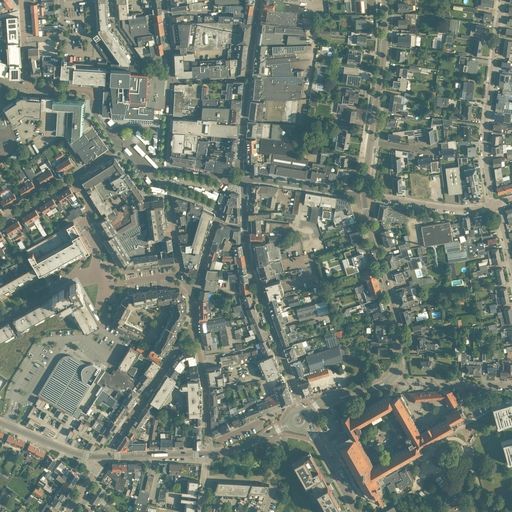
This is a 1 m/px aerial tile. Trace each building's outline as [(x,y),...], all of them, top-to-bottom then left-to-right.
[(6,0),(3,2),(3,3),(0,5),(0,10),(1,10),(6,6),(8,9),(13,5),(8,0),(6,0)] [(115,0),(117,15),(118,15),(118,18),(120,18),(129,18),(136,16),(136,13),(136,12),(131,13),(131,14),(129,14),(128,2),(127,2),(126,0),(115,0)] [(149,10),(150,13),(161,12),(162,12),(161,8),(161,5),(160,0),(141,0),(142,7),(146,6),(146,8),(149,7),(149,10)] [(170,0),(172,12),(182,11),(182,12),(187,11),(202,11),(201,1),(186,3),(185,0),(170,0)] [(278,0),(263,0),(262,8),(290,11),(290,12),(296,13),(296,19),(296,18),(303,18),(302,8),(299,8),(299,4),(281,1),(281,0),(278,0)] [(344,0),(344,1),(350,1),(351,11),(356,11),(366,10),(365,0),(344,0)] [(408,10),(413,10),(413,5),(415,5),(414,0),(403,0),(404,1),(400,1),(400,3),(398,3),(398,11),(403,10),(408,10)] [(488,5),(493,6),(493,0),(480,0),(480,4),(478,3),(477,7),(484,8),(485,5),(488,5)] [(107,1),(95,2),(97,32),(93,35),(96,39),(101,36),(102,37),(103,38),(111,32),(110,31),(110,30),(110,29),(109,28),(107,1)] [(233,12),(243,12),(252,13),(254,4),(245,3),(245,4),(242,4),(215,4),(214,4),(213,11),(234,11),(234,12),(233,12)] [(31,4),(31,12),(48,11),(48,8),(45,8),(45,7),(37,7),(37,6),(37,4),(31,4)] [(262,8),(261,15),(293,20),(293,21),(296,21),(296,22),(296,19),(296,13),(290,12),(290,11),(262,8)] [(38,19),(37,15),(48,14),(55,14),(55,10),(48,11),(31,12),(32,19),(38,19)] [(163,20),(162,12),(161,12),(150,13),(150,14),(151,24),(152,34),(164,32),(163,20)] [(398,26),(415,27),(415,13),(405,13),(405,19),(398,19),(398,26)] [(132,26),(151,24),(150,14),(142,15),(136,16),(129,18),(120,18),(121,27),(123,30),(124,32),(132,26)] [(296,26),(302,26),(296,26),(296,22),(296,21),(293,21),(293,20),(261,15),(260,19),(261,19),(261,22),(274,24),(277,24),(296,26)] [(456,24),(457,19),(450,18),(450,19),(449,28),(449,29),(451,30),(451,32),(455,33),(455,29),(456,24)] [(42,19),(38,19),(32,19),(33,27),(44,26),(44,23),(42,23),(42,19)] [(366,19),(359,19),(356,19),(356,28),(360,28),(361,27),(366,27),(366,22),(365,22),(365,19),(366,19)] [(216,21),(202,22),(198,22),(199,49),(225,48),(226,43),(234,42),(237,42),(239,42),(248,44),(248,43),(248,37),(250,28),(250,25),(250,24),(250,22),(242,21),(242,23),(239,22),(239,23),(216,21)] [(187,53),(186,49),(193,49),(198,49),(199,49),(198,22),(197,22),(187,22),(184,22),(173,23),(174,23),(176,43),(175,43),(176,46),(177,46),(179,45),(180,53),(174,54),(175,65),(175,77),(192,76),(192,65),(192,61),(194,61),(194,58),(194,53),(187,53)] [(299,33),(299,34),(302,34),(305,31),(305,29),(302,28),(302,26),(296,26),(277,24),(274,24),(261,22),(259,22),(258,31),(261,31),(299,33)] [(145,35),(152,34),(151,24),(132,26),(124,32),(134,46),(138,45),(137,36),(145,35)] [(481,37),(481,32),(484,33),(485,26),(481,25),(477,25),(472,24),(470,35),(481,37)] [(54,25),(44,26),(33,27),(33,34),(39,34),(39,30),(54,29),(54,25)] [(258,31),(256,43),(266,44),(302,43),(306,43),(306,38),(305,31),(302,34),(299,34),(299,33),(261,31),(258,31)] [(352,35),(351,44),(357,45),(357,43),(365,44),(366,36),(359,35),(359,32),(351,31),(351,35),(352,35)] [(111,32),(103,38),(95,44),(105,57),(122,45),(112,32),(111,32)] [(164,32),(152,34),(152,36),(155,44),(163,43),(165,43),(164,32)] [(400,32),(400,37),(398,37),(398,43),(409,45),(414,46),(415,35),(406,34),(407,33),(400,32)] [(452,43),(453,33),(449,32),(448,35),(447,35),(445,42),(444,42),(452,43)] [(149,44),(151,55),(163,53),(163,47),(163,43),(155,44),(152,36),(152,34),(145,35),(146,45),(149,44)] [(146,45),(145,35),(137,36),(138,45),(134,46),(133,46),(141,57),(144,56),(143,54),(142,46),(146,45)] [(482,40),(476,38),(476,39),(473,38),(472,46),(481,47),(480,47),(481,44),(482,40)] [(510,49),(511,49),(511,40),(511,41),(511,40),(505,40),(503,48),(510,49)] [(18,42),(8,43),(10,63),(19,63),(19,60),(21,59),(20,45),(18,45),(18,42)] [(226,47),(230,48),(230,49),(228,49),(227,58),(229,58),(237,57),(240,57),(246,58),(246,57),(246,51),(247,51),(247,50),(247,45),(248,45),(248,44),(239,42),(237,42),(234,42),(234,44),(231,44),(227,44),(226,47)] [(256,43),(255,56),(267,57),(267,55),(275,54),(295,53),(295,52),(305,51),(306,44),(306,43),(302,43),(266,44),(256,43)] [(144,56),(151,55),(149,44),(146,45),(142,46),(143,54),(144,56)] [(131,63),(131,59),(131,58),(122,45),(105,57),(107,60),(107,62),(111,62),(130,63),(131,63)] [(481,47),(472,46),(470,54),(473,54),(479,55),(481,47)] [(38,48),(28,49),(29,59),(30,68),(31,76),(41,74),(40,66),(39,59),(39,55),(39,54),(39,51),(38,48)] [(510,49),(503,48),(502,55),(507,56),(509,56),(510,56),(510,60),(511,60),(511,53),(509,53),(510,49)] [(353,49),(353,52),(352,52),(352,59),(350,59),(350,64),(354,65),(355,61),(360,62),(361,55),(363,55),(364,50),(353,49)] [(405,50),(402,50),(397,49),(396,60),(404,61),(405,50)] [(290,61),(296,61),(295,53),(275,54),(267,55),(267,57),(255,56),(254,63),(268,64),(290,62),(290,61)] [(43,64),(43,67),(43,70),(44,70),(43,75),(52,75),(52,77),(54,77),(54,76),(57,77),(57,68),(59,68),(59,65),(57,65),(58,59),(55,59),(55,58),(51,58),(51,56),(39,55),(39,59),(42,59),(42,64),(43,64)] [(474,61),(469,60),(468,60),(468,57),(465,56),(460,55),(460,56),(459,59),(459,63),(464,64),(463,67),(463,70),(466,71),(467,71),(470,72),(475,72),(477,64),(473,63),(473,61),(474,61)] [(105,69),(97,69),(97,66),(93,66),(93,64),(67,62),(67,57),(62,57),(61,76),(73,77),(73,80),(74,80),(104,81),(105,69)] [(231,74),(244,74),(246,58),(240,57),(237,57),(229,58),(230,58),(231,74)] [(131,63),(130,72),(139,72),(139,64),(139,63),(135,61),(135,62),(131,59),(131,63)] [(192,61),(192,65),(192,76),(220,75),(220,64),(216,64),(216,59),(194,61),(192,61)] [(220,75),(226,75),(225,59),(216,59),(216,64),(220,64),(220,75)] [(510,62),(509,62),(507,62),(502,61),(501,67),(501,68),(506,69),(508,69),(509,69),(508,71),(511,71),(511,60),(510,60),(510,62)] [(0,73),(1,74),(1,72),(5,73),(8,64),(0,61),(0,73)] [(146,107),(146,96),(147,84),(147,73),(148,73),(145,73),(145,72),(144,71),(143,72),(139,72),(130,72),(130,63),(111,62),(97,61),(97,66),(97,69),(105,69),(104,81),(102,115),(102,114),(111,115),(112,118),(113,118),(123,119),(124,116),(153,117),(153,118),(154,107),(146,107)] [(254,63),(253,75),(264,76),(266,76),(303,75),(304,70),(291,71),(290,62),(268,64),(254,63)] [(5,73),(5,74),(10,75),(10,77),(20,77),(20,66),(19,66),(19,65),(19,63),(10,63),(8,64),(5,73)] [(340,66),(344,66),(342,79),(346,79),(346,83),(360,85),(361,76),(357,75),(353,75),(354,68),(358,68),(354,68),(340,66)] [(395,69),(394,73),(396,73),(396,74),(397,74),(401,75),(401,78),(406,78),(408,68),(403,67),(402,67),(397,66),(396,70),(395,69)] [(146,67),(144,71),(145,72),(145,73),(148,73),(147,73),(147,84),(161,85),(161,84),(162,79),(162,78),(161,78),(161,76),(160,76),(160,75),(158,74),(146,67)] [(511,71),(508,71),(502,71),(502,74),(500,73),(499,80),(511,81),(511,71)] [(264,76),(253,75),(252,86),(298,86),(302,87),(303,75),(266,76),(264,76)] [(393,80),(392,87),(397,87),(399,88),(399,89),(406,90),(407,79),(401,78),(398,77),(397,80),(393,80)] [(467,78),(461,78),(460,83),(460,88),(473,90),(474,82),(467,81),(466,81),(467,78)] [(511,81),(499,80),(498,86),(502,87),(502,89),(511,90),(511,81)] [(227,82),(227,83),(226,89),(232,89),(235,89),(236,81),(234,81),(233,81),(233,82),(227,82)] [(215,82),(215,83),(215,90),(226,90),(226,89),(227,83),(222,83),(215,82)] [(202,83),(202,84),(202,90),(208,91),(208,90),(214,90),(215,90),(215,83),(209,83),(209,84),(202,83)] [(161,85),(147,84),(146,96),(163,96),(162,96),(162,89),(162,88),(162,87),(162,86),(161,85)] [(175,92),(183,92),(187,92),(187,85),(187,84),(187,85),(179,85),(175,85),(175,92)] [(194,85),(187,84),(187,85),(187,92),(183,92),(183,95),(185,95),(185,97),(186,97),(186,104),(188,105),(193,105),(195,84),(194,84),(194,85)] [(198,98),(199,98),(199,97),(202,97),(202,90),(202,84),(195,84),(193,105),(194,105),(197,105),(198,98)] [(298,99),(300,99),(302,87),(298,86),(252,86),(251,99),(251,100),(274,99),(285,99),(298,99)] [(459,93),(458,99),(464,100),(464,99),(464,97),(465,97),(467,97),(472,98),(472,97),(473,90),(460,88),(459,93)] [(217,98),(217,97),(225,98),(229,98),(231,98),(241,99),(242,90),(235,89),(232,89),(226,89),(226,90),(215,90),(214,90),(208,90),(208,91),(202,90),(202,97),(202,98),(217,98)] [(344,91),(342,103),(348,104),(348,103),(353,104),(353,101),(357,101),(358,96),(358,93),(352,92),(352,89),(347,89),(346,89),(346,91),(344,91)] [(499,97),(498,100),(510,102),(510,99),(507,99),(508,94),(511,95),(511,90),(502,89),(502,94),(497,93),(497,97),(499,97)] [(183,95),(183,92),(175,92),(174,104),(186,104),(186,97),(185,97),(185,95),(183,95)] [(391,93),(390,101),(401,103),(402,97),(401,97),(401,95),(396,94),(391,93)] [(40,120),(41,109),(42,98),(39,98),(39,97),(23,96),(23,97),(20,98),(19,97),(3,107),(13,122),(16,120),(18,122),(23,119),(40,120)] [(163,96),(146,96),(146,107),(154,107),(163,108),(163,106),(163,96)] [(434,101),(434,105),(446,107),(447,103),(447,102),(448,98),(441,97),(436,96),(435,96),(434,101)] [(58,132),(65,132),(82,115),(82,109),(84,110),(85,99),(60,98),(57,98),(44,97),(42,97),(42,98),(41,109),(43,109),(59,110),(58,132)] [(225,98),(217,97),(217,98),(217,99),(202,99),(202,106),(206,106),(209,106),(218,106),(223,106),(228,106),(241,107),(242,99),(241,99),(231,98),(229,98),(225,98)] [(274,99),(251,100),(248,117),(296,122),(298,99),(285,99),(274,99)] [(501,112),(510,113),(511,109),(508,109),(509,102),(510,102),(498,100),(498,103),(496,103),(496,107),(503,108),(503,112),(501,112)] [(399,111),(399,108),(400,108),(401,103),(390,101),(389,109),(393,110),(399,111)] [(338,103),(337,109),(342,110),(341,118),(344,119),(354,121),(354,120),(355,119),(356,118),(356,117),(356,116),(355,115),(356,110),(346,108),(347,104),(338,103)] [(459,103),(458,106),(460,106),(460,111),(471,112),(471,106),(471,104),(466,103),(460,103),(459,103)] [(188,115),(188,109),(194,109),(194,105),(193,105),(188,105),(186,104),(174,104),(174,110),(174,112),(174,114),(188,115)] [(202,106),(202,111),(240,114),(241,107),(228,106),(223,106),(218,106),(209,106),(206,106),(202,106)] [(240,114),(202,111),(201,118),(209,119),(209,118),(217,119),(217,120),(217,122),(239,124),(239,121),(240,114)] [(471,112),(460,111),(459,116),(460,116),(460,119),(470,119),(471,112)] [(509,118),(510,113),(501,112),(501,114),(495,113),(494,115),(494,120),(503,121),(503,115),(506,115),(506,117),(509,118)] [(65,135),(69,141),(93,126),(91,124),(89,124),(90,121),(89,121),(89,120),(88,120),(88,119),(87,119),(87,118),(86,118),(86,117),(84,117),(84,115),(82,115),(65,132),(65,135)] [(386,125),(386,127),(389,128),(391,128),(391,125),(395,126),(397,126),(398,119),(403,120),(403,117),(403,116),(402,116),(399,116),(394,115),(394,118),(387,117),(386,125)] [(443,124),(442,119),(432,117),(431,126),(435,126),(435,124),(443,124)] [(173,118),(172,128),(172,131),(173,131),(177,131),(182,131),(192,132),(193,119),(173,118)] [(192,132),(193,132),(198,133),(212,134),(219,135),(224,135),(237,136),(239,124),(217,122),(217,120),(217,119),(209,118),(209,119),(201,118),(197,118),(197,119),(193,119),(192,132)] [(248,120),(247,128),(294,133),(295,125),(248,120)] [(511,128),(511,124),(497,122),(497,124),(493,124),(492,131),(497,131),(500,132),(500,128),(505,129),(506,129),(506,128),(511,128)] [(350,127),(337,125),(336,135),(337,135),(335,149),(343,150),(344,147),(348,147),(351,129),(350,129),(350,127)] [(98,133),(93,126),(69,141),(74,149),(98,133)] [(464,126),(460,126),(460,133),(464,133),(464,137),(465,137),(470,137),(470,133),(471,133),(471,129),(470,129),(470,126),(465,126),(464,126)] [(294,140),(294,133),(247,128),(246,135),(249,135),(262,137),(294,140)] [(425,128),(414,129),(414,136),(425,135),(426,143),(434,142),(432,129),(426,130),(425,128)] [(388,133),(387,140),(399,142),(401,135),(404,135),(404,133),(407,132),(408,138),(414,137),(414,136),(414,129),(393,132),(392,134),(388,133)] [(192,132),(182,131),(177,131),(173,131),(173,132),(173,134),(172,134),(172,137),(173,140),(172,140),(172,141),(173,141),(172,143),(171,147),(172,147),(172,149),(171,149),(171,150),(176,150),(180,150),(188,151),(196,151),(198,140),(198,133),(193,132),(192,132)] [(80,156),(85,152),(92,147),(102,141),(103,140),(98,133),(74,149),(78,154),(80,156)] [(211,140),(216,141),(218,141),(236,143),(237,142),(236,142),(236,141),(236,138),(237,138),(237,136),(224,135),(219,135),(212,134),(211,140)] [(269,152),(273,153),(290,155),(295,155),(297,141),(294,140),(262,137),(249,135),(249,138),(247,138),(247,152),(256,151),(257,151),(269,152)] [(491,143),(498,143),(501,144),(502,136),(497,135),(492,135),(491,143)] [(204,168),(207,157),(208,141),(198,140),(196,151),(196,155),(194,166),(204,168)] [(447,148),(441,149),(442,156),(454,155),(454,148),(456,148),(456,145),(456,142),(455,140),(447,141),(447,148)] [(102,141),(92,147),(85,152),(90,159),(97,155),(96,153),(103,148),(102,147),(103,146),(102,145),(104,143),(102,141)] [(216,141),(215,148),(226,149),(236,150),(236,143),(218,141),(216,141)] [(470,141),(464,141),(456,142),(456,145),(466,144),(466,151),(467,151),(468,155),(472,155),(471,154),(475,154),(475,147),(471,147),(470,141)] [(506,144),(498,144),(498,145),(491,146),(492,154),(499,153),(503,153),(503,152),(506,152),(506,144)] [(57,160),(60,158),(58,155),(52,146),(49,148),(54,158),(55,157),(57,160)] [(210,147),(209,155),(217,156),(218,156),(232,158),(235,159),(236,150),(226,149),(215,148),(210,147)] [(395,157),(392,157),(393,170),(400,169),(399,158),(408,157),(407,151),(403,150),(395,149),(395,157)] [(186,164),(188,151),(180,150),(176,150),(171,150),(171,153),(171,154),(170,162),(178,163),(186,164)] [(313,163),(312,167),(310,166),(309,169),(307,168),(306,170),(305,176),(310,177),(310,178),(311,179),(321,180),(324,181),(325,174),(326,165),(328,151),(322,150),(320,164),(313,163)] [(10,161),(19,155),(17,151),(13,154),(8,158),(10,161)] [(186,164),(194,166),(196,155),(196,151),(188,151),(186,164)] [(266,161),(266,158),(266,153),(257,152),(257,151),(256,151),(247,152),(248,162),(249,162),(266,161)] [(82,164),(90,159),(85,152),(80,156),(78,154),(76,155),(82,164)] [(276,173),(278,173),(279,172),(280,172),(281,166),(306,170),(307,168),(308,159),(290,156),(290,155),(273,153),(272,160),(269,161),(266,161),(263,173),(269,174),(269,173),(271,173),(272,174),(276,175),(276,174),(276,173)] [(346,155),(341,154),(337,153),(336,157),(339,158),(338,164),(348,165),(349,157),(345,157),(346,155)] [(229,172),(232,158),(218,156),(217,156),(209,155),(209,156),(209,158),(207,157),(204,168),(207,168),(229,172)] [(101,165),(106,171),(118,162),(115,158),(114,157),(101,165)] [(430,157),(418,158),(419,166),(430,164),(431,172),(440,171),(439,167),(438,167),(437,161),(431,161),(430,157)] [(462,164),(462,162),(467,161),(467,157),(458,157),(458,165),(462,164)] [(494,166),(498,165),(501,165),(500,161),(504,161),(504,157),(498,158),(493,159),(494,166)] [(62,162),(67,168),(73,164),(69,158),(62,162)] [(41,170),(42,170),(48,180),(54,176),(52,172),(50,169),(53,167),(48,160),(45,162),(48,166),(41,170)] [(251,171),(258,173),(258,172),(263,173),(266,161),(249,162),(249,164),(248,164),(248,171),(251,171)] [(67,168),(62,162),(56,165),(60,172),(67,168)] [(118,162),(106,171),(109,176),(122,167),(118,162)] [(80,178),(85,185),(106,171),(101,165),(80,178)] [(326,165),(325,174),(329,175),(328,182),(336,183),(337,177),(337,173),(331,172),(331,166),(326,165)] [(305,176),(306,173),(306,170),(281,166),(280,172),(279,172),(278,173),(305,178),(305,176)] [(461,184),(459,166),(445,168),(447,183),(449,194),(462,192),(462,189),(461,184)] [(503,180),(502,178),(501,166),(494,168),(496,182),(499,182),(503,181),(503,180)] [(110,178),(111,179),(117,175),(120,173),(124,170),(122,167),(109,176),(110,178)] [(338,167),(337,173),(337,177),(342,177),(341,182),(344,182),(347,182),(349,172),(343,172),(344,168),(338,167)] [(469,169),(464,170),(467,188),(468,194),(469,199),(475,198),(481,197),(480,194),(480,193),(478,185),(478,181),(477,178),(478,178),(478,175),(477,175),(475,168),(470,168),(469,169)] [(35,173),(34,172),(31,174),(35,179),(38,177),(39,180),(42,184),(48,180),(42,170),(41,170),(35,173)] [(124,170),(120,173),(117,175),(111,179),(112,182),(115,187),(119,192),(126,188),(127,189),(135,183),(137,181),(130,171),(128,173),(127,173),(125,170),(124,170)] [(89,191),(110,178),(109,176),(106,171),(85,185),(89,191)] [(400,177),(393,177),(394,190),(396,190),(397,195),(405,194),(405,189),(401,189),(400,177)] [(89,191),(92,195),(112,182),(111,179),(110,178),(89,191)] [(503,180),(503,181),(504,185),(506,191),(511,189),(511,183),(511,178),(503,180)] [(31,181),(30,182),(28,179),(24,182),(26,185),(25,185),(29,192),(36,187),(33,183),(31,181)] [(416,180),(410,181),(411,189),(417,188),(418,196),(425,195),(424,183),(417,184),(416,180)] [(115,187),(112,182),(92,195),(94,200),(115,187)] [(433,182),(427,183),(428,192),(433,191),(434,199),(442,198),(440,185),(433,186),(433,182)] [(506,191),(504,185),(499,186),(499,182),(496,182),(497,187),(496,187),(498,194),(506,191)] [(136,201),(142,197),(144,196),(135,183),(127,189),(136,201)] [(29,192),(25,185),(19,189),(20,191),(23,195),(29,192)] [(266,206),(274,207),(276,197),(278,187),(267,186),(260,185),(251,185),(251,191),(252,191),(252,196),(253,196),(257,197),(260,196),(259,196),(265,196),(265,198),(267,198),(266,206)] [(63,191),(67,198),(68,198),(70,202),(72,205),(75,202),(73,200),(70,196),(74,194),(70,187),(63,191)] [(97,204),(106,200),(119,192),(115,187),(94,200),(97,204)] [(130,205),(136,201),(127,189),(126,188),(119,192),(127,203),(129,206),(130,205)] [(67,198),(63,191),(57,195),(60,200),(62,202),(67,198)] [(7,197),(6,194),(4,192),(0,195),(3,199),(1,201),(2,203),(5,207),(12,203),(8,196),(7,197)] [(14,192),(8,196),(12,203),(18,199),(15,195),(14,192)] [(229,193),(226,204),(239,206),(239,194),(238,193),(231,192),(229,193)] [(312,205),(313,193),(305,192),(305,197),(303,204),(306,204),(306,206),(312,207),(312,205)] [(322,194),(313,193),(312,205),(312,207),(312,208),(310,222),(318,223),(317,220),(318,216),(320,204),(321,199),(322,194)] [(323,211),(322,217),(334,219),(336,206),(337,197),(329,196),(325,195),(322,194),(321,199),(320,204),(323,205),(322,211),(323,211)] [(250,202),(250,212),(258,212),(258,205),(260,203),(260,202),(258,202),(258,201),(257,201),(257,197),(253,196),(253,201),(250,202)] [(122,264),(123,266),(125,268),(134,267),(134,270),(158,266),(157,257),(157,255),(133,258),(133,254),(145,252),(144,244),(162,242),(161,239),(164,238),(163,233),(160,207),(164,207),(163,198),(144,201),(143,199),(142,197),(136,201),(130,205),(131,207),(134,211),(136,223),(121,232),(114,226),(113,224),(111,221),(100,229),(102,231),(106,238),(104,240),(116,260),(118,262),(120,266),(122,264)] [(355,220),(354,217),(353,213),(350,203),(348,202),(349,199),(337,197),(336,206),(334,219),(334,222),(335,224),(336,227),(345,224),(356,220),(355,220)] [(52,198),(46,202),(50,209),(53,213),(57,210),(55,207),(57,205),(55,202),(52,198)] [(186,209),(187,206),(188,201),(177,198),(175,199),(174,206),(175,206),(176,214),(180,213),(186,214),(186,209)] [(106,200),(97,204),(101,211),(102,212),(104,211),(106,214),(108,213),(113,210),(112,209),(110,205),(106,200)] [(50,209),(46,202),(40,206),(44,213),(50,209)] [(187,215),(187,217),(186,218),(185,222),(197,225),(203,207),(190,202),(188,207),(187,211),(187,215)] [(120,212),(129,206),(127,203),(118,209),(120,212)] [(240,214),(239,206),(226,204),(223,210),(240,214)] [(382,219),(404,223),(406,213),(406,208),(388,205),(380,204),(377,219),(382,219)] [(79,206),(75,209),(79,216),(83,213),(79,206)] [(113,210),(108,213),(113,220),(116,218),(118,214),(119,213),(115,207),(112,209),(113,210)] [(203,207),(197,225),(196,228),(202,230),(208,232),(209,229),(212,221),(215,214),(214,212),(203,207)] [(29,213),(33,220),(35,223),(36,224),(39,229),(43,236),(47,234),(39,222),(40,221),(38,217),(40,216),(35,209),(29,213)] [(240,214),(223,210),(221,217),(230,221),(240,221),(240,214)] [(72,219),(79,216),(75,211),(71,213),(67,215),(70,220),(72,219)] [(23,217),(27,224),(25,226),(28,231),(31,229),(29,227),(35,223),(33,220),(29,213),(23,217)] [(106,214),(103,216),(104,218),(96,223),(100,229),(111,221),(113,220),(108,213),(106,214)] [(185,222),(186,218),(186,217),(186,214),(180,213),(180,214),(176,215),(177,223),(181,223),(181,225),(185,224),(185,222)] [(474,217),(475,224),(476,228),(479,228),(478,225),(479,225),(480,227),(483,226),(483,223),(482,216),(474,217)] [(463,226),(463,229),(466,233),(467,239),(475,238),(473,228),(470,228),(470,225),(470,222),(469,217),(463,218),(463,221),(462,221),(463,226),(463,227),(463,226)] [(11,224),(16,231),(22,227),(20,225),(18,220),(11,224)] [(345,224),(348,234),(359,230),(356,220),(345,224)] [(270,232),(281,233),(288,234),(289,224),(266,221),(265,231),(270,232)] [(424,246),(444,243),(453,241),(449,221),(420,226),(424,246)] [(78,230),(76,225),(74,222),(39,242),(36,244),(32,246),(27,248),(26,249),(35,266),(40,275),(41,277),(42,277),(43,273),(47,271),(48,273),(49,273),(49,272),(55,269),(55,270),(56,269),(56,268),(61,265),(62,266),(63,265),(63,264),(68,261),(69,262),(69,261),(75,257),(75,258),(76,258),(76,257),(82,254),(90,250),(89,249),(88,250),(85,244),(86,243),(85,242),(85,243),(81,237),(82,236),(81,235),(81,236),(78,230)] [(178,232),(180,243),(187,243),(192,243),(193,239),(196,228),(197,225),(185,222),(185,224),(186,224),(186,228),(185,232),(183,232),(178,232)] [(232,227),(220,222),(218,226),(217,227),(230,234),(230,233),(232,227)] [(391,225),(391,222),(383,225),(385,230),(381,231),(381,233),(388,230),(388,229),(389,229),(388,226),(391,225)] [(5,228),(8,233),(9,235),(16,231),(11,224),(5,228)] [(228,237),(230,234),(217,227),(216,230),(216,231),(215,233),(226,237),(227,237),(228,237)] [(241,241),(241,227),(232,227),(230,233),(230,234),(228,237),(229,238),(228,240),(231,242),(233,240),(237,242),(241,241)] [(202,230),(196,228),(193,239),(192,243),(195,244),(197,241),(204,243),(206,237),(208,232),(202,230)] [(359,230),(348,234),(351,243),(361,240),(362,239),(359,230)] [(383,239),(384,239),(390,237),(394,236),(393,233),(392,232),(391,232),(390,232),(389,232),(388,230),(381,233),(383,239)] [(252,242),(276,241),(287,241),(287,238),(282,238),(281,236),(281,233),(270,232),(270,236),(269,236),(269,233),(250,233),(251,242),(252,242)] [(224,241),(226,237),(215,233),(213,239),(224,243),(225,241),(224,241)] [(491,238),(491,235),(483,236),(484,242),(486,241),(486,242),(487,242),(488,245),(497,243),(496,237),(491,238)] [(162,242),(163,250),(172,248),(171,237),(164,238),(161,239),(162,242)] [(219,252),(221,253),(223,253),(224,251),(224,249),(229,249),(230,247),(232,243),(237,242),(233,240),(231,242),(228,240),(229,238),(228,237),(227,237),(226,237),(224,241),(225,241),(224,243),(213,239),(211,249),(218,252),(219,252)] [(392,244),(390,237),(384,239),(386,246),(385,246),(389,245),(390,248),(395,246),(394,243),(392,244)] [(467,252),(468,252),(467,245),(466,240),(458,242),(458,240),(453,241),(444,243),(445,252),(446,252),(448,262),(468,259),(467,252)] [(18,244),(20,247),(22,251),(26,249),(22,241),(18,244)] [(193,250),(202,252),(204,243),(197,241),(195,244),(192,243),(187,243),(180,243),(181,249),(182,249),(190,250),(188,254),(192,255),(193,250)] [(256,263),(275,260),(281,259),(276,241),(252,242),(256,263)] [(483,249),(484,249),(484,246),(483,244),(483,242),(476,243),(477,245),(473,246),(473,244),(467,245),(468,252),(477,250),(483,249)] [(223,253),(223,255),(231,255),(243,254),(241,244),(233,246),(232,246),(231,247),(230,247),(229,249),(224,249),(224,251),(223,253)] [(399,258),(408,255),(407,250),(410,249),(409,245),(399,248),(400,252),(401,254),(393,256),(392,254),(389,255),(385,256),(387,262),(399,258)] [(487,251),(485,251),(485,253),(488,253),(489,254),(489,258),(499,256),(498,251),(498,248),(493,249),(487,250),(487,251)] [(190,250),(182,249),(181,250),(182,251),(182,253),(183,253),(182,255),(183,255),(183,258),(184,258),(183,260),(184,260),(183,261),(184,261),(184,264),(184,265),(186,265),(190,266),(189,273),(195,275),(197,269),(199,262),(202,252),(193,250),(192,255),(188,254),(190,250)] [(208,258),(216,260),(217,257),(221,257),(221,253),(219,252),(218,252),(211,249),(208,258)] [(350,250),(344,252),(346,258),(348,266),(345,267),(347,275),(353,273),(352,268),(351,266),(357,265),(362,263),(365,262),(362,253),(359,254),(352,256),(350,250)] [(238,265),(238,266),(246,264),(245,260),(243,254),(231,255),(223,255),(222,260),(229,260),(230,263),(233,263),(234,265),(238,265)] [(158,266),(174,264),(173,255),(157,257),(158,266)] [(413,269),(414,269),(419,268),(418,262),(427,259),(428,262),(429,262),(428,255),(422,256),(419,257),(410,258),(409,255),(408,256),(408,255),(399,258),(400,262),(401,263),(407,261),(408,265),(404,267),(408,266),(410,270),(413,269)] [(489,258),(482,259),(482,262),(488,261),(487,259),(489,259),(490,266),(501,263),(499,256),(489,258)] [(221,269),(221,267),(223,261),(220,261),(216,260),(208,258),(205,266),(221,269)] [(400,262),(399,258),(387,262),(389,269),(398,266),(397,263),(400,262)] [(256,263),(260,277),(274,273),(275,273),(276,273),(284,270),(281,260),(275,261),(275,260),(256,263)] [(487,268),(486,264),(488,261),(482,262),(478,263),(480,270),(487,268)] [(247,272),(246,264),(238,266),(239,273),(247,272)] [(0,297),(40,275),(35,266),(0,285),(0,297)] [(429,277),(420,279),(417,278),(414,269),(413,269),(410,270),(408,266),(404,267),(404,270),(394,273),(397,282),(401,280),(401,281),(404,280),(403,278),(411,276),(412,280),(408,281),(410,285),(418,282),(419,285),(436,282),(436,280),(434,279),(432,277),(429,278),(429,277)] [(496,273),(497,276),(503,275),(502,267),(491,270),(492,274),(496,273)] [(218,269),(205,268),(204,276),(212,279),(212,277),(217,278),(218,269)] [(373,268),(368,270),(364,271),(365,274),(366,277),(366,278),(367,282),(376,279),(373,268)] [(487,268),(480,270),(472,272),(473,277),(482,275),(482,274),(488,272),(487,268)] [(239,273),(236,273),(236,272),(228,272),(228,279),(229,279),(229,281),(240,280),(248,280),(247,272),(239,273)] [(274,273),(260,277),(263,284),(262,285),(263,285),(277,280),(275,273),(274,273)] [(505,283),(503,275),(497,276),(498,282),(494,283),(494,285),(505,283)] [(216,289),(218,279),(217,279),(217,278),(212,277),(212,279),(204,276),(201,286),(206,287),(216,289)] [(471,277),(470,278),(470,277),(464,278),(465,282),(469,281),(470,287),(473,287),(471,277)] [(277,280),(263,285),(264,289),(264,290),(267,298),(284,293),(281,283),(280,279),(277,280)] [(378,286),(376,279),(367,282),(361,284),(363,290),(369,288),(378,286)] [(250,291),(248,280),(240,280),(239,282),(234,282),(234,292),(240,292),(250,291)] [(62,289),(54,294),(55,296),(53,297),(59,309),(60,309),(86,332),(100,324),(76,281),(64,288),(65,289),(62,290),(62,289)] [(403,287),(404,290),(396,292),(398,299),(413,294),(411,290),(410,285),(403,287)] [(364,292),(366,301),(373,298),(382,296),(378,286),(369,288),(363,290),(363,291),(363,292),(364,292)] [(500,291),(501,296),(508,295),(506,287),(495,289),(496,292),(500,291)] [(159,303),(160,302),(172,301),(173,307),(173,310),(171,314),(172,314),(154,349),(165,355),(166,352),(167,353),(171,346),(169,345),(172,340),(173,341),(177,334),(175,333),(178,329),(179,329),(183,322),(181,321),(182,319),(184,320),(188,312),(186,301),(184,301),(184,299),(183,299),(182,294),(180,294),(179,289),(175,289),(170,289),(167,289),(167,288),(153,290),(152,289),(148,289),(148,291),(141,292),(141,291),(136,291),(137,293),(132,293),(133,295),(126,296),(123,302),(121,301),(120,305),(119,304),(117,308),(118,309),(114,316),(113,315),(112,317),(115,318),(113,322),(117,324),(116,327),(119,329),(119,330),(122,332),(123,331),(130,334),(129,335),(133,337),(134,336),(136,338),(136,339),(137,338),(142,329),(126,320),(124,323),(123,322),(128,312),(134,315),(135,312),(135,310),(137,310),(138,311),(143,311),(141,302),(158,300),(159,303)] [(198,300),(207,300),(209,300),(210,299),(210,295),(213,296),(214,292),(206,290),(201,289),(198,300)] [(284,293),(267,298),(270,307),(278,304),(277,300),(286,298),(285,294),(285,293),(285,292),(284,293)] [(241,304),(233,307),(234,312),(242,310),(242,307),(246,306),(250,305),(249,304),(253,303),(250,294),(247,295),(247,294),(243,296),(239,297),(241,304)] [(405,307),(410,307),(419,305),(418,301),(415,302),(413,294),(398,299),(400,305),(404,304),(405,307)] [(503,304),(504,304),(509,303),(508,295),(501,296),(497,297),(496,297),(497,304),(503,303),(503,304)] [(59,308),(53,297),(13,319),(13,320),(19,331),(59,308)] [(211,299),(210,299),(209,300),(207,300),(198,300),(198,304),(199,304),(199,310),(210,310),(210,311),(210,306),(214,306),(214,299),(211,299)] [(287,301),(289,307),(297,305),(295,299),(288,301),(287,301)] [(371,309),(372,312),(377,310),(379,310),(385,308),(385,307),(386,307),(385,305),(384,302),(384,300),(383,301),(383,300),(375,302),(366,305),(364,306),(363,303),(360,304),(361,307),(364,306),(365,308),(372,306),(373,309),(371,309)] [(296,308),(293,309),(294,314),(297,313),(299,320),(318,315),(315,303),(296,308)] [(278,304),(270,307),(272,315),(281,312),(284,311),(282,304),(281,304),(279,305),(278,304)] [(242,310),(239,311),(240,314),(243,313),(245,318),(257,313),(254,306),(249,307),(242,310)] [(500,312),(501,311),(502,316),(511,314),(510,306),(499,309),(500,312)] [(411,322),(410,321),(414,319),(413,316),(410,314),(409,314),(407,309),(399,312),(403,324),(411,322)] [(213,314),(213,311),(210,311),(210,310),(199,310),(199,320),(204,319),(211,318),(212,314),(213,314)] [(281,312),(272,315),(274,319),(274,320),(277,329),(286,326),(285,323),(289,320),(287,316),(288,315),(287,310),(285,311),(284,311),(281,312)] [(377,310),(372,312),(374,319),(381,317),(381,319),(388,316),(386,310),(379,312),(379,310),(377,310)] [(244,318),(246,325),(250,324),(259,320),(257,313),(245,318),(244,318)] [(511,315),(511,314),(502,316),(501,317),(502,322),(502,324),(511,322),(511,315)] [(226,328),(226,326),(225,324),(224,317),(203,321),(198,322),(199,333),(201,332),(210,331),(213,330),(219,329),(226,328)] [(19,331),(13,320),(10,321),(16,332),(19,331)] [(243,334),(249,332),(250,334),(254,333),(263,329),(259,320),(250,324),(246,325),(240,328),(242,331),(243,334)] [(0,341),(14,333),(8,322),(0,326),(0,341)] [(422,334),(426,333),(429,333),(428,329),(425,329),(424,323),(417,324),(412,326),(414,332),(421,331),(422,334)] [(297,333),(294,324),(289,325),(286,326),(277,329),(280,339),(293,334),(295,333),(297,333)] [(376,324),(376,327),(376,332),(386,332),(386,324),(376,324)] [(511,326),(503,328),(504,331),(505,336),(511,334),(511,326)] [(263,329),(254,333),(250,334),(244,337),(246,341),(255,337),(257,343),(259,342),(267,338),(263,329)] [(217,349),(217,344),(216,341),(212,342),(211,338),(212,338),(211,335),(210,331),(201,332),(203,344),(204,344),(204,345),(204,346),(205,346),(205,351),(217,349)] [(332,332),(324,335),(326,339),(328,338),(331,348),(334,347),(338,346),(338,345),(339,345),(338,344),(335,332),(332,332)] [(293,334),(280,339),(284,347),(289,345),(288,343),(296,340),(295,339),(297,338),(295,333),(293,334)] [(372,334),(372,338),(376,338),(376,341),(371,341),(371,345),(381,345),(381,341),(387,341),(387,340),(387,337),(386,337),(386,334),(376,335),(376,333),(372,334)] [(261,347),(256,349),(257,351),(270,346),(267,338),(259,342),(261,347)] [(299,355),(306,352),(301,341),(295,343),(289,345),(284,347),(288,359),(299,355)] [(307,360),(301,362),(302,366),(309,364),(311,371),(326,366),(343,361),(340,350),(339,348),(338,345),(338,346),(334,347),(331,348),(314,353),(308,355),(307,355),(306,356),(307,360)] [(270,346),(257,351),(260,359),(273,353),(270,346)] [(138,352),(130,347),(118,365),(127,370),(138,352)] [(147,352),(141,349),(139,352),(150,359),(150,358),(152,360),(156,362),(159,358),(156,355),(157,354),(151,350),(148,354),(146,353),(147,352)] [(252,351),(238,353),(239,363),(241,362),(257,359),(259,359),(260,359),(257,351),(256,349),(252,351)] [(183,352),(177,357),(181,361),(182,361),(186,358),(188,357),(195,356),(194,350),(183,352)] [(145,356),(140,353),(138,358),(147,362),(150,359),(145,356)] [(225,356),(220,357),(222,366),(225,365),(227,365),(239,363),(238,353),(226,356),(225,356)] [(259,359),(257,359),(263,374),(265,379),(271,377),(277,374),(280,373),(280,372),(278,368),(278,366),(276,359),(273,353),(260,359),(259,359)] [(431,367),(431,362),(431,361),(431,358),(433,357),(433,353),(426,353),(426,357),(427,357),(427,360),(420,360),(420,368),(431,367)] [(195,356),(188,357),(189,365),(197,363),(195,356)] [(77,416),(81,410),(82,409),(78,406),(91,384),(84,380),(83,379),(82,378),(81,373),(81,371),(82,369),(82,365),(71,359),(69,358),(66,357),(63,358),(61,359),(59,360),(58,362),(38,394),(72,414),(72,415),(73,414),(77,416)] [(177,357),(172,365),(173,365),(178,369),(180,371),(184,366),(185,364),(182,361),(181,361),(177,357)] [(152,360),(144,372),(146,373),(152,377),(160,365),(156,362),(152,360)] [(300,360),(290,364),(291,366),(292,369),(295,376),(299,374),(306,372),(311,371),(309,364),(302,366),(301,362),(300,360)] [(498,369),(498,362),(493,362),(493,363),(488,363),(487,373),(496,373),(496,368),(498,369)] [(91,384),(101,368),(94,364),(92,363),(91,363),(87,364),(84,365),(83,365),(82,365),(82,369),(81,371),(81,373),(82,378),(83,379),(84,380),(91,384)] [(185,367),(184,370),(188,369),(190,369),(190,372),(190,373),(198,371),(197,365),(197,363),(189,365),(185,365),(185,367)] [(166,373),(176,380),(178,377),(176,376),(175,376),(174,375),(178,369),(173,365),(172,365),(166,373)] [(210,391),(222,388),(222,385),(221,385),(221,384),(225,383),(223,373),(220,373),(220,371),(221,371),(220,369),(221,368),(221,366),(206,368),(210,391)] [(306,372),(299,374),(300,376),(302,382),(308,381),(309,380),(329,374),(327,368),(326,366),(311,371),(306,372)] [(130,375),(118,369),(117,371),(114,369),(113,370),(132,382),(142,389),(147,384),(141,379),(138,377),(136,379),(136,380),(135,381),(129,376),(130,375)] [(110,374),(128,387),(138,393),(139,394),(142,389),(132,382),(113,370),(110,374)] [(133,401),(134,400),(125,394),(127,391),(126,390),(128,387),(110,374),(105,371),(98,382),(104,387),(106,384),(115,390),(117,390),(118,391),(125,395),(133,401)] [(190,377),(187,377),(187,380),(199,380),(200,380),(199,378),(198,371),(190,373),(189,373),(190,377)] [(146,373),(141,379),(147,384),(152,377),(146,373)] [(159,406),(163,400),(167,393),(172,386),(176,380),(166,373),(162,380),(157,387),(153,393),(149,400),(155,404),(159,406)] [(181,383),(179,386),(181,388),(187,388),(188,392),(189,416),(195,416),(201,416),(201,415),(201,412),(202,412),(202,409),(201,409),(201,406),(202,406),(202,401),(201,394),(201,391),(199,391),(199,388),(198,387),(198,386),(201,386),(201,385),(200,385),(200,382),(200,380),(199,380),(187,380),(187,382),(181,383)] [(302,382),(298,384),(300,391),(302,396),(313,393),(312,388),(309,380),(308,381),(302,382)] [(274,388),(277,393),(271,396),(273,400),(290,393),(286,383),(275,387),(274,388)] [(138,393),(128,387),(126,390),(127,391),(125,394),(134,400),(138,393)] [(105,402),(114,408),(114,407),(117,409),(115,411),(117,412),(119,409),(121,411),(122,410),(126,412),(129,407),(110,395),(102,390),(99,396),(106,400),(105,402)] [(448,406),(454,403),(458,401),(456,396),(455,394),(452,390),(439,390),(413,392),(408,393),(411,397),(414,403),(417,401),(444,398),(448,406)] [(110,395),(129,407),(133,401),(125,395),(118,391),(114,397),(110,395)] [(271,396),(265,398),(269,410),(280,406),(292,401),(290,393),(273,400),(271,396)] [(422,459),(430,454),(431,454),(428,449),(427,450),(425,448),(431,445),(492,410),(491,408),(474,418),(469,420),(454,429),(450,423),(463,417),(462,416),(459,410),(463,409),(458,401),(454,403),(456,408),(450,411),(450,412),(441,417),(443,420),(442,420),(438,423),(436,420),(430,423),(418,430),(414,423),(417,422),(415,418),(412,419),(403,403),(405,402),(403,398),(400,393),(394,394),(385,395),(383,398),(350,417),(348,414),(340,418),(346,428),(343,430),(344,433),(345,433),(349,431),(371,470),(376,468),(380,474),(385,483),(390,480),(391,482),(387,485),(390,490),(394,488),(398,486),(399,488),(412,481),(405,468),(403,469),(401,465),(420,455),(422,459)] [(39,397),(37,400),(36,402),(38,404),(36,406),(47,413),(49,410),(43,407),(46,402),(39,397)] [(490,405),(491,408),(492,410),(497,427),(502,426),(504,432),(511,429),(511,398),(509,400),(508,397),(505,398),(505,401),(492,404),(490,405)] [(269,410),(265,398),(261,399),(261,398),(258,399),(257,399),(258,403),(257,404),(257,405),(260,413),(263,412),(269,410)] [(217,399),(210,399),(210,407),(217,407),(226,406),(226,403),(217,403),(217,401),(217,399)] [(149,400),(148,400),(141,411),(148,415),(149,414),(151,416),(152,415),(155,415),(157,413),(155,412),(157,409),(154,406),(155,404),(149,400)] [(260,413),(257,405),(257,404),(255,400),(250,402),(252,407),(252,408),(255,415),(260,413)] [(250,402),(247,404),(246,403),(247,405),(245,406),(249,417),(255,415),(252,408),(252,407),(250,402)] [(30,422),(33,424),(38,416),(33,413),(36,407),(33,406),(27,417),(29,419),(28,421),(29,421),(30,422)] [(249,417),(245,406),(237,409),(239,415),(239,416),(243,424),(243,423),(243,424),(245,423),(246,422),(249,420),(248,418),(249,417)] [(122,418),(126,412),(122,410),(121,411),(119,409),(117,412),(115,411),(117,409),(114,407),(114,408),(111,412),(115,414),(111,420),(118,424),(119,421),(120,421),(122,418)] [(54,413),(49,410),(47,413),(58,419),(60,417),(62,418),(63,416),(65,413),(57,408),(54,413)] [(80,419),(81,416),(83,416),(85,417),(87,414),(81,410),(76,418),(79,419),(80,419)] [(151,421),(152,417),(152,416),(151,416),(149,414),(148,415),(141,411),(137,418),(143,422),(146,418),(151,421)] [(100,419),(103,415),(100,413),(97,418),(96,420),(100,422),(106,426),(113,431),(118,424),(111,420),(108,425),(100,419)] [(234,418),(233,413),(230,413),(231,417),(232,420),(235,427),(239,425),(240,425),(241,425),(242,425),(242,424),(243,424),(239,416),(234,418)] [(43,419),(38,416),(33,424),(36,426),(38,427),(39,426),(39,425),(42,426),(49,415),(46,414),(43,419)] [(44,429),(43,430),(45,431),(48,433),(53,425),(47,422),(51,416),(49,415),(42,426),(44,428),(44,429)] [(189,416),(186,416),(186,417),(186,420),(190,420),(190,421),(191,424),(194,424),(196,424),(200,425),(201,425),(202,416),(201,416),(195,416),(189,416)] [(152,417),(151,421),(151,427),(150,432),(149,434),(149,438),(154,438),(154,436),(155,436),(157,424),(158,418),(152,417)] [(133,425),(139,429),(144,432),(145,429),(141,426),(143,422),(137,418),(133,425)] [(219,426),(222,433),(230,430),(227,422),(223,424),(221,419),(219,420),(219,422),(221,425),(219,426)] [(53,425),(48,433),(51,434),(53,435),(53,436),(54,434),(57,435),(64,424),(61,422),(58,428),(53,425)] [(81,422),(79,424),(78,427),(80,428),(78,431),(85,435),(89,437),(91,435),(85,432),(88,426),(81,422)] [(100,422),(98,424),(96,427),(109,436),(113,431),(106,426),(100,422)] [(144,432),(139,429),(133,425),(129,429),(137,434),(136,435),(141,438),(147,441),(148,438),(149,438),(149,434),(146,434),(144,432)] [(193,425),(193,427),(190,427),(190,435),(192,435),(200,435),(200,426),(195,426),(193,425)] [(222,433),(219,426),(216,428),(214,425),(211,425),(211,436),(213,438),(222,433)] [(78,434),(84,437),(85,435),(78,431),(76,429),(74,428),(73,431),(71,429),(70,429),(67,435),(75,439),(78,434)] [(137,434),(129,429),(126,435),(133,439),(135,438),(136,435),(137,434)] [(511,429),(504,432),(506,440),(501,442),(507,464),(511,462),(511,429)] [(381,487),(382,487),(380,484),(384,482),(385,483),(380,474),(376,468),(371,470),(349,431),(345,433),(344,433),(331,440),(335,448),(338,447),(365,493),(365,494),(366,494),(367,496),(369,498),(371,499),(373,500),(376,500),(378,505),(380,504),(384,511),(381,511),(397,511),(393,505),(389,508),(385,501),(383,501),(380,496),(382,496),(383,491),(382,489),(381,487)] [(105,441),(107,438),(107,437),(99,433),(96,438),(91,435),(89,437),(96,441),(96,442),(100,444),(102,441),(104,443),(104,442),(105,441)] [(173,448),(172,443),(172,439),(170,439),(169,433),(166,433),(166,439),(161,439),(161,448),(170,448),(171,448),(172,448),(173,448)] [(11,443),(10,444),(14,445),(17,438),(8,434),(6,441),(11,443)] [(89,437),(85,435),(84,437),(89,440),(86,446),(93,450),(95,447),(97,445),(94,444),(96,442),(96,441),(89,437)] [(133,439),(126,435),(118,448),(117,448),(119,450),(127,450),(127,449),(133,439)] [(183,436),(177,436),(175,436),(175,448),(183,447),(183,436)] [(17,438),(14,445),(17,446),(17,445),(22,448),(23,446),(25,441),(17,438)] [(133,439),(127,449),(146,449),(147,442),(144,440),(137,441),(137,439),(135,438),(133,439)] [(161,448),(161,439),(158,439),(158,441),(150,440),(150,443),(149,448),(160,448),(161,448)] [(30,443),(27,448),(26,449),(31,452),(31,453),(34,455),(37,448),(30,443)] [(45,452),(37,448),(34,455),(37,456),(37,455),(42,458),(43,457),(45,452)] [(328,485),(317,466),(309,452),(288,464),(315,511),(328,511),(339,506),(338,505),(330,491),(333,489),(330,483),(328,485)] [(44,469),(46,466),(50,469),(56,461),(49,456),(44,464),(43,464),(41,467),(44,469)] [(121,471),(122,471),(122,462),(112,462),(112,468),(111,468),(109,471),(113,475),(113,476),(114,477),(114,478),(118,482),(117,488),(122,489),(123,490),(124,489),(126,478),(120,477),(121,471)] [(126,475),(132,475),(132,477),(135,477),(135,462),(128,462),(128,467),(128,468),(127,468),(127,471),(126,475)] [(145,511),(146,511),(148,504),(147,504),(150,490),(151,486),(154,475),(155,472),(156,463),(148,462),(147,462),(146,471),(143,471),(143,473),(142,473),(142,478),(141,482),(140,487),(140,489),(138,498),(134,511),(145,511)] [(158,463),(158,471),(167,471),(167,463),(158,463)] [(2,469),(0,472),(0,475),(7,480),(11,475),(2,469)] [(63,473),(61,471),(59,474),(62,475),(74,484),(77,480),(79,476),(69,469),(65,474),(64,473),(63,473)] [(74,484),(62,475),(59,474),(59,473),(56,477),(63,481),(63,480),(65,481),(61,486),(69,491),(70,490),(71,489),(71,488),(74,484)] [(50,489),(51,487),(52,486),(40,478),(37,483),(48,490),(49,491),(51,492),(51,493),(52,490),(50,489)] [(200,480),(189,479),(188,491),(182,490),(181,494),(198,495),(200,480)] [(247,482),(240,482),(231,481),(223,481),(224,481),(223,482),(223,481),(218,481),(213,481),(213,488),(215,488),(214,493),(222,494),(231,494),(239,494),(248,495),(252,483),(250,482),(250,483),(247,483),(247,482)] [(252,483),(248,495),(249,493),(253,495),(254,495),(258,483),(256,482),(255,483),(252,483)] [(259,495),(263,483),(262,482),(261,484),(258,483),(254,495),(254,493),(259,495)] [(263,483),(259,495),(260,493),(265,495),(269,484),(263,484),(264,483),(263,483)] [(93,493),(107,502),(108,499),(104,496),(104,497),(102,496),(106,489),(98,485),(93,493)] [(43,492),(36,487),(33,492),(40,497),(43,492)] [(68,492),(64,489),(60,487),(54,495),(56,496),(62,501),(68,492)] [(0,494),(0,496),(6,500),(9,495),(3,491),(0,494)] [(62,501),(56,496),(54,495),(51,493),(51,492),(49,495),(52,497),(49,502),(54,505),(58,507),(62,501)] [(89,499),(93,502),(97,504),(98,501),(105,505),(107,502),(93,493),(89,499)] [(195,511),(198,498),(181,496),(181,500),(187,500),(185,511),(186,511),(195,511)] [(465,511),(473,511),(476,511),(471,500),(463,503),(465,511)] [(51,505),(47,502),(46,505),(42,511),(40,511),(54,511),(55,511),(50,507),(51,505)]
